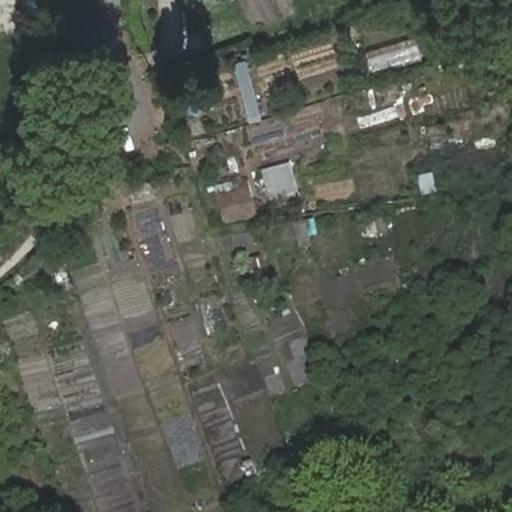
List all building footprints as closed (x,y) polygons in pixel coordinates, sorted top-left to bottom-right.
[(417,59),(413,39),(370,48),(374,68),(417,59)] [(244,60),(232,63),(246,116),(259,113),(244,60)] [(428,181),(415,178),(414,180),(420,198),(432,195),(428,181)] [(246,187),(212,198),(220,228),(254,220),(246,187)] [(309,222),(285,227),(287,241),(294,240),(295,250),(313,246),(309,222)] [(359,240),(375,237),(372,225),(357,228),(359,240)] [(259,257),(242,263),(247,277),(263,272),(259,257)]
